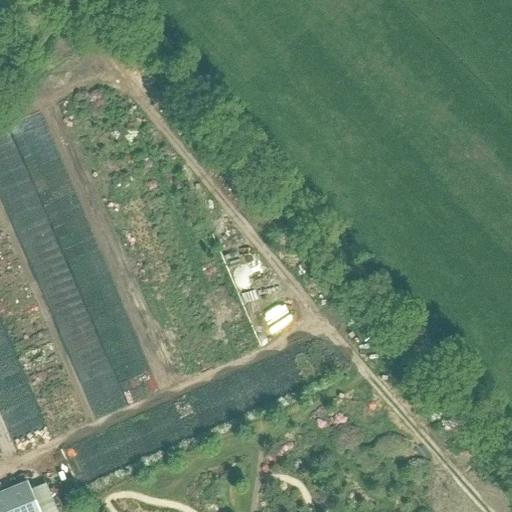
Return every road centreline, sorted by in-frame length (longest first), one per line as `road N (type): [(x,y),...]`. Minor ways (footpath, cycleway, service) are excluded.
road 1 (track): [(69,0),(115,70),(485,511)]
road 2 (track): [(23,459),(325,326)]
